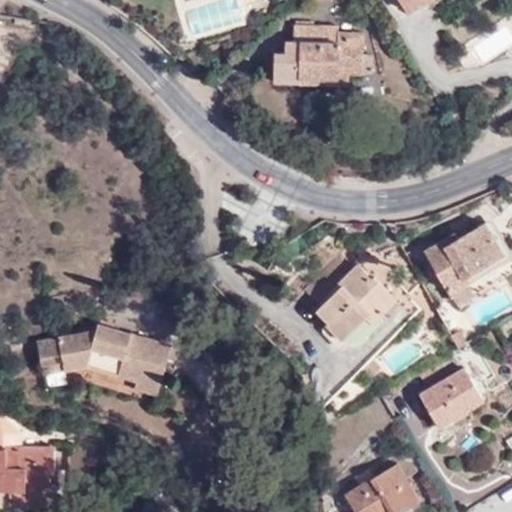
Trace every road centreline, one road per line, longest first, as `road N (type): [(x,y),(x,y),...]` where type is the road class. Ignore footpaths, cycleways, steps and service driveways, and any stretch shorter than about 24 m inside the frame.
road 1 (tertiary): [(57,0),(145,61),(260,170),(312,196),(410,201),(511,160)]
road 2 (unknown): [(283,511),(259,457),(186,349)]
